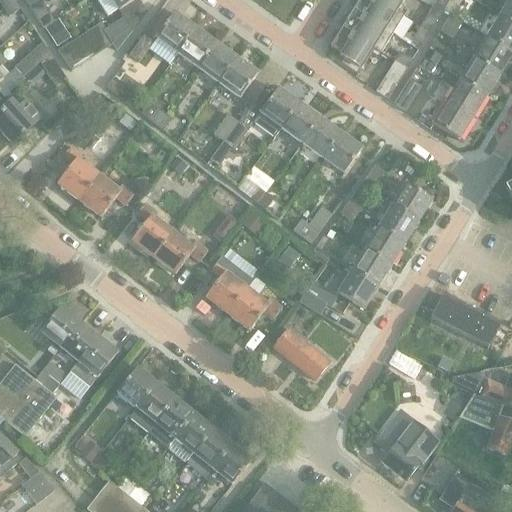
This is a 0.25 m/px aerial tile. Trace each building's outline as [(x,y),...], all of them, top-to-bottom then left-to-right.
[(1,0),(0,1),(0,3),(4,10),(16,2),(14,0),(1,0)] [(111,0),(119,12),(120,12),(124,19),(131,29),(131,30),(133,33),(147,14),(138,0),(111,0)] [(353,9),(353,10),(352,11),(392,36),(404,17),(397,13),(375,0),(354,0),(354,1),(355,2),(356,1),(359,3),(354,10),(353,9)] [(375,0),(397,13),(405,0),(375,0)] [(450,0),(438,0),(436,3),(445,9),(450,0)] [(450,0),(443,12),(450,16),(452,17),(462,0),(450,0)] [(511,0),(500,17),(511,24),(511,0)] [(16,2),(4,10),(9,18),(21,10),(16,2)] [(342,28),(341,28),(340,29),(374,50),(381,55),(392,36),(352,11),(343,19),(344,20),(345,19),(347,21),(343,29),(342,28)] [(38,22),(43,30),(55,22),(49,14),(38,22)] [(156,39),(178,55),(195,30),(174,15),(156,39)] [(462,24),(452,17),(450,16),(445,25),(457,32),(462,24)] [(428,17),(421,28),(429,34),(437,22),(428,17)] [(511,24),(500,17),(487,39),(511,54),(511,24)] [(131,29),(124,19),(103,32),(110,43),(131,30),(131,29)] [(57,22),(45,30),(57,48),(69,40),(57,22)] [(101,54),(111,48),(98,27),(88,34),(101,54)] [(429,34),(421,28),(414,40),(422,45),(429,34)] [(336,40),(331,48),(330,49),(341,56),(341,57),(340,57),(339,58),(343,60),(342,63),(341,63),(341,64),(358,76),(358,75),(357,74),(360,70),(361,71),(374,50),(340,29),(332,37),(332,38),(334,37),(336,40)] [(195,30),(178,55),(198,70),(216,45),(195,30)] [(91,60),(101,54),(88,34),(78,40),(91,60)] [(144,37),(129,57),(139,64),(154,44),(144,37)] [(511,54),(487,39),(474,61),(500,77),(511,56),(511,54)] [(81,67),(91,60),(78,40),(68,46),(81,67)] [(23,79),(40,64),(51,56),(43,44),(14,69),(23,79)] [(216,45),(198,70),(219,84),(237,60),(216,45)] [(71,73),(81,67),(68,46),(58,53),(71,73)] [(428,52),(423,60),(435,67),(440,59),(428,52)] [(468,70),(460,82),(486,98),(500,77),(474,61),(460,52),(454,62),(468,70)] [(400,54),(395,63),(407,70),(412,62),(400,54)] [(51,56),(40,64),(56,89),(68,81),(51,56)] [(237,60),(219,84),(240,100),(258,75),(237,60)] [(435,67),(423,60),(418,68),(430,75),(435,67)] [(407,70),(395,63),(375,94),(387,101),(407,70)] [(454,92),(447,104),(473,120),(486,98),(460,82),(446,74),(441,83),(454,92)] [(114,78),(106,89),(117,98),(126,86),(114,78)] [(409,81),(394,106),(405,114),(421,88),(409,81)] [(248,131),(249,132),(254,125),(275,140),(282,130),(300,106),(278,90),(261,115),(250,107),(238,123),(224,143),(234,151),(248,131)] [(12,102),(0,112),(0,132),(12,146),(42,119),(27,102),(19,109),(12,102)] [(473,120),(447,104),(433,126),(459,142),(473,120)] [(300,106),(282,130),(302,145),(320,121),(300,106)] [(148,121),(156,127),(164,116),(157,110),(148,121)] [(164,116),(156,127),(163,133),(172,122),(164,116)] [(214,136),(224,143),(238,123),(228,116),(214,136)] [(320,121),(302,145),(323,160),(341,135),(320,121)] [(141,129),(133,139),(143,147),(151,137),(141,129)] [(341,135),(323,160),(344,175),(362,151),(341,135)] [(58,186),(80,203),(99,177),(81,162),(84,158),(71,148),(63,158),(73,166),(58,186)] [(177,159),(171,167),(181,175),(187,167),(177,159)] [(375,167),(360,187),(371,195),(385,175),(375,167)] [(99,177),(80,203),(101,219),(117,199),(126,207),(134,196),(121,187),(118,191),(99,177)] [(406,185),(392,207),(418,223),(432,201),(406,185)] [(250,200),(258,206),(266,194),(259,189),(250,200)] [(266,194),(258,206),(265,211),(274,200),(266,194)] [(351,200),(346,207),(357,216),(362,208),(351,200)] [(132,242),(154,259),(174,233),(155,219),(158,215),(145,205),(137,215),(147,222),(132,242)] [(357,216),(346,207),(340,215),(351,223),(357,216)] [(392,207),(379,229),(405,245),(418,223),(392,207)] [(302,221),(293,232),(310,245),(319,234),(332,216),(322,209),(309,226),(302,221)] [(254,211),(245,223),(258,233),(266,221),(254,211)] [(221,226),(213,235),(223,243),(230,233),(221,226)] [(379,229),(365,251),(391,267),(405,245),(379,229)] [(174,233),(154,259),(176,276),(191,256),(200,263),(208,253),(195,243),(192,248),(174,233)] [(289,247),(278,262),(288,270),(300,255),(289,247)] [(331,259),(319,251),(314,258),(325,267),(331,259)] [(365,251),(352,272),(378,289),(391,267),(365,251)] [(206,299),(228,316),(248,290),(229,276),(232,272),(219,262),(211,272),(221,279),(206,299)] [(378,289),(352,272),(338,295),(364,311),(378,289)] [(248,290),(228,316),(250,333),(265,313),(274,320),(282,310),(269,300),(266,304),(248,290)] [(299,304),(304,307),(320,317),(327,306),(306,293),(299,304)] [(430,322),(431,323),(433,320),(488,348),(486,351),(487,352),(500,327),(443,297),(430,322)] [(54,358),(60,350),(80,325),(61,309),(41,334),(54,344),(48,352),(54,358)] [(80,325),(60,350),(78,364),(98,339),(80,325)] [(289,331),(274,350),(315,383),(330,364),(289,331)] [(98,339),(78,364),(70,374),(90,389),(118,354),(98,339)] [(443,358),(438,367),(449,372),(454,363),(443,358)] [(15,366),(7,376),(28,392),(36,383),(15,366)] [(117,394),(137,410),(156,386),(137,370),(117,394)] [(499,406),(500,403),(511,408),(511,377),(510,376),(505,389),(487,382),(487,383),(479,380),(481,375),(453,379),(452,383),(481,397),(481,398),(499,406)] [(7,376),(0,385),(20,402),(28,392),(7,376)] [(49,379),(42,387),(52,396),(60,387),(49,379)] [(28,392),(20,402),(13,412),(5,422),(25,438),(57,399),(52,396),(42,387),(36,383),(28,392)] [(0,385),(0,401),(13,412),(20,402),(0,385)] [(156,386),(137,410),(129,419),(148,434),(175,401),(156,386)] [(459,395),(444,414),(454,423),(469,403),(459,395)] [(473,398),(472,400),(460,420),(494,432),(487,450),(507,458),(511,444),(511,423),(499,418),(502,409),(473,398)] [(13,412),(0,401),(0,418),(5,422),(13,412)] [(175,401),(148,434),(166,449),(174,440),(175,440),(194,416),(175,401)] [(390,456),(383,464),(407,483),(438,443),(401,412),(375,445),(390,456)] [(175,440),(169,447),(170,449),(170,452),(183,463),(187,462),(193,455),(194,455),(213,431),(194,416),(175,440)] [(213,431),(194,455),(194,456),(187,465),(204,479),(212,470),(213,471),(232,446),(213,431)] [(0,448),(3,451),(10,444),(0,434),(0,448)] [(10,444),(3,451),(12,460),(13,461),(20,454),(10,444)] [(81,454),(80,455),(92,465),(99,456),(88,446),(81,454)] [(232,446),(213,471),(205,481),(213,487),(221,477),(232,486),(252,462),(232,446)] [(3,451),(0,452),(0,465),(2,468),(12,460),(3,451)] [(100,457),(92,467),(102,476),(106,471),(106,462),(100,457)] [(420,483),(432,490),(447,464),(436,457),(420,483)] [(447,464),(432,490),(443,497),(454,478),(459,471),(447,464)] [(40,474),(31,481),(46,500),(55,494),(40,474)] [(454,478),(443,497),(440,502),(454,510),(469,487),(454,478)] [(46,500),(31,481),(22,487),(37,507),(46,500)] [(109,482),(102,492),(121,507),(129,498),(109,482)] [(299,511),(265,486),(245,511),(299,511)] [(469,487),(454,510),(452,511),(497,511),(500,508),(469,487)] [(102,492),(94,501),(107,511),(117,511),(121,507),(102,492)] [(147,511),(129,498),(121,507),(127,511),(147,511)] [(107,511),(94,501),(87,511),(88,511),(107,511)]
